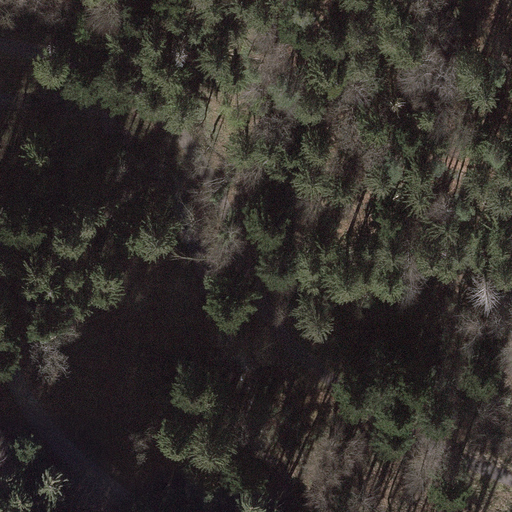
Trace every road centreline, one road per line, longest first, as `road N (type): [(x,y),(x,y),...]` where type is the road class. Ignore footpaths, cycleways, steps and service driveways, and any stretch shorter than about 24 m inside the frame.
road 1 (track): [(0,47),(89,69),(137,96),(211,180),(263,303),(321,370),(413,439),(511,480)]
road 2 (track): [(0,362),(44,431),(129,511)]
